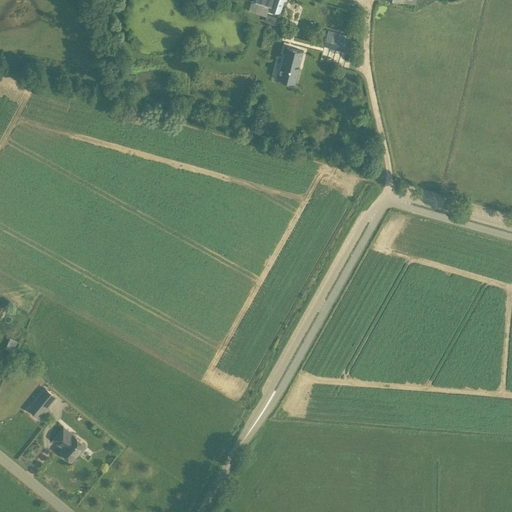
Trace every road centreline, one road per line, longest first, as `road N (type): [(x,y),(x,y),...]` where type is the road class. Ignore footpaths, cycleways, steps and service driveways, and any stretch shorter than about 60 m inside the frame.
road 1 (unclassified): [(511,228),(403,196),(387,194),(373,204),(252,426)]
road 2 (unclassified): [(252,426),(276,399),(379,209),(400,204),(511,236)]
